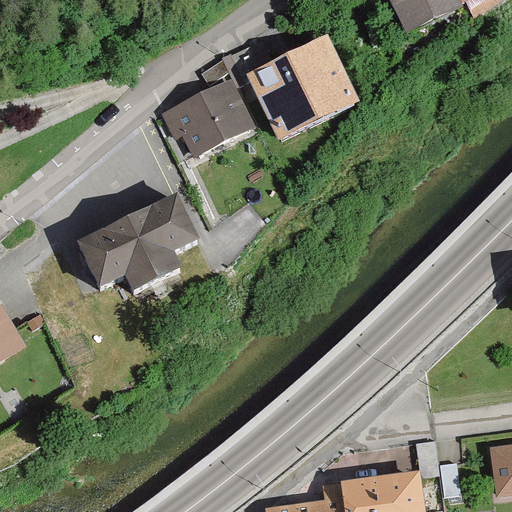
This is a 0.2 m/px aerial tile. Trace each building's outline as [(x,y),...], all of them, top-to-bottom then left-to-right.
[(388,0),(411,46),(468,19),(464,11),(486,0),(388,0)] [(328,46),(250,84),(281,150),(360,112),(328,46)] [(233,86),(164,119),(177,146),(185,142),(196,165),(257,136),(233,86)] [(180,205),(80,252),(104,301),(129,289),(136,305),(184,283),(176,266),(203,253),(180,205)] [(2,313),(0,313),(0,371),(27,355),(2,313)] [(25,407),(13,415),(20,424),(32,416),(25,407)] [(326,506),(285,511),(425,511),(422,486),(442,483),(445,502),(464,499),(460,468),(441,471),(438,445),(417,448),(421,477),(324,491),(326,506)] [(511,453),(489,457),(496,505),(511,502),(511,453)]
